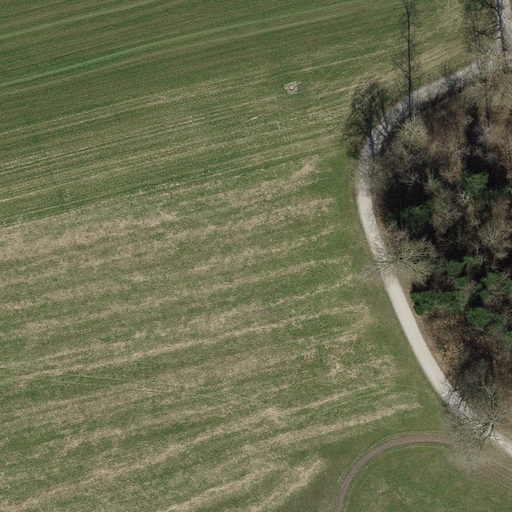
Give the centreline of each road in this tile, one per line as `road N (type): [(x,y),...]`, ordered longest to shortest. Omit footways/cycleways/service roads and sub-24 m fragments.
road 1 (track): [(511,451),(466,419),(423,365),(381,269),(362,189),(368,151),(385,127),(416,100),(511,49)]
road 2 (unknown): [(334,511),(350,469),(392,438),(445,438),(511,473)]
